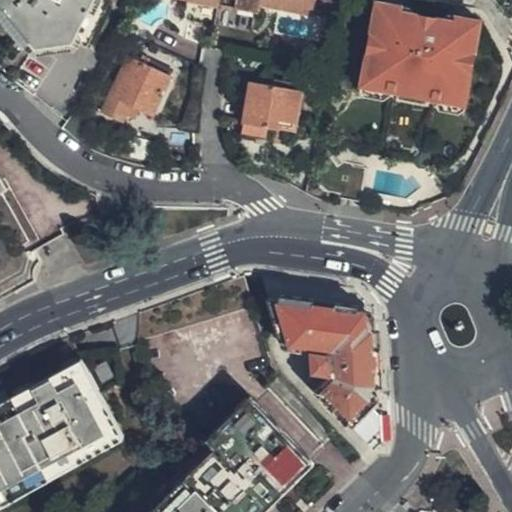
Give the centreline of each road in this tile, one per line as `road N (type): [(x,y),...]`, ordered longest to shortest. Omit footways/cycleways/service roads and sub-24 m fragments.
road 1 (residential): [(278,237),(241,194),(136,188),(96,175),(60,156),(0,93)]
road 2 (tertiary): [(0,331),(77,295),(278,237)]
road 3 (tertiary): [(434,367),(417,435),(392,477),(356,511)]
road 4 (tertiary): [(454,272),(376,243),(324,241)]
road 5 (tertiary): [(511,158),(454,272)]
road 6 (secondary): [(453,374),(511,484)]
